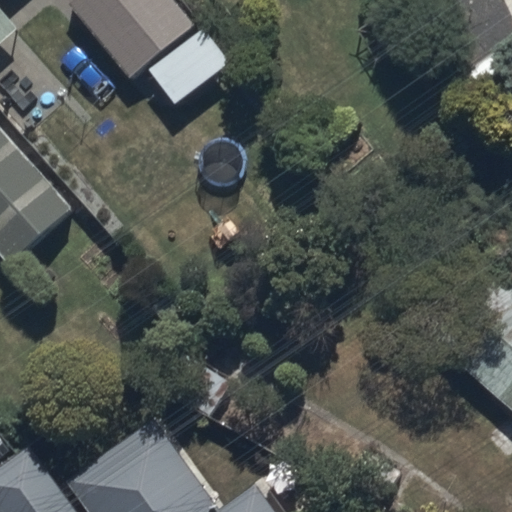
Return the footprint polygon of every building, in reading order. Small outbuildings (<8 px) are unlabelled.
[(0,0),(0,66),(22,46),(0,22),(0,18),(19,0),(0,0)] [(163,0),(93,0),(71,19),(133,94),(198,41),(163,0)] [(208,44),(149,89),(177,125),(236,80),(208,44)] [(0,134),(0,265),(15,282),(79,224),(0,134)] [(511,328),(465,384),(511,423),(511,328)] [(241,511),(213,511),(156,434),(70,497),(81,511),(265,511),(257,500),(241,511)] [(69,511),(32,462),(0,486),(0,511),(69,511)]
